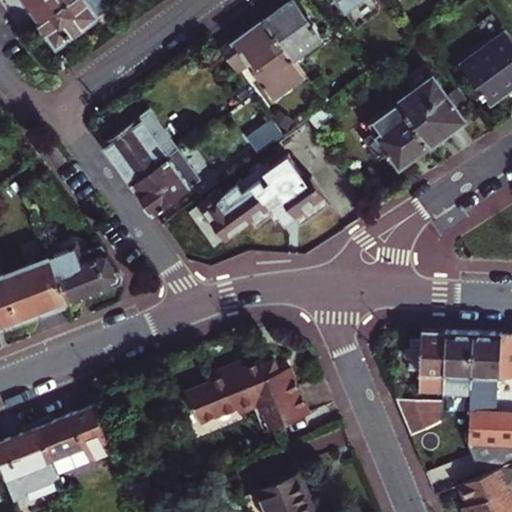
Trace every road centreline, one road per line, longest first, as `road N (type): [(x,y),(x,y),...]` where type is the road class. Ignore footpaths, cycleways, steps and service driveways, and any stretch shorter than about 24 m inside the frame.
road 1 (residential): [(55,106),(198,308)]
road 2 (residential): [(511,145),(350,253),(324,293)]
road 3 (residential): [(324,293),(412,511)]
road 4 (tertiary): [(0,386),(198,308)]
road 5 (tertiary): [(324,293),(511,301)]
road 6 (residential): [(200,0),(55,106)]
road 7 (tertiary): [(198,308),(242,295),(324,293)]
